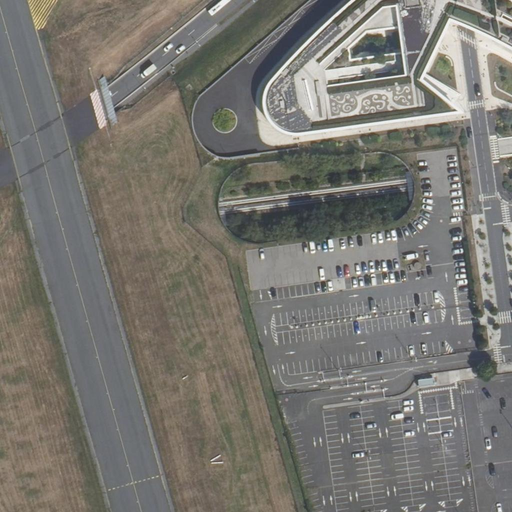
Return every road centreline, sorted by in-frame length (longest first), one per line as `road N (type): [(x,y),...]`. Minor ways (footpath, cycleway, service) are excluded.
road 1 (secondary): [(226,0),(108,100),(0,165)]
road 2 (unclassified): [(462,0),(492,216)]
road 3 (unclassified): [(492,216),(511,354)]
